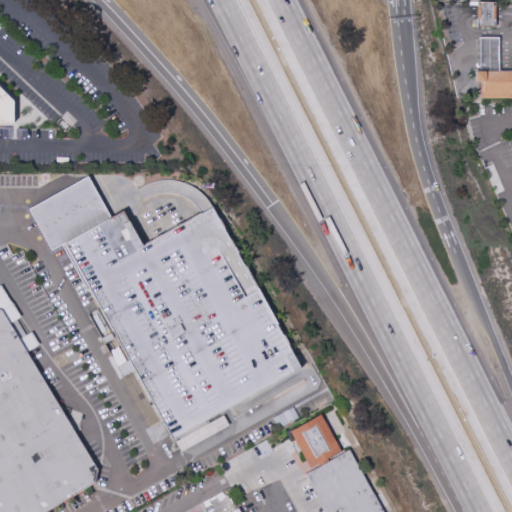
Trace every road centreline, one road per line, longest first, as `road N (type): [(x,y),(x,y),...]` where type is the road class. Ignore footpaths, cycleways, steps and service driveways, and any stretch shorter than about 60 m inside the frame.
road 1 (motorway): [(226,0),(483,511)]
road 2 (motorway): [(511,457),(282,0)]
road 3 (motorway): [(100,0),(272,205)]
road 4 (motorway): [(306,251),(415,431),(457,460)]
road 5 (motorway): [(451,244),(413,131),(400,12)]
road 6 (motorway): [(511,387),(451,244)]
